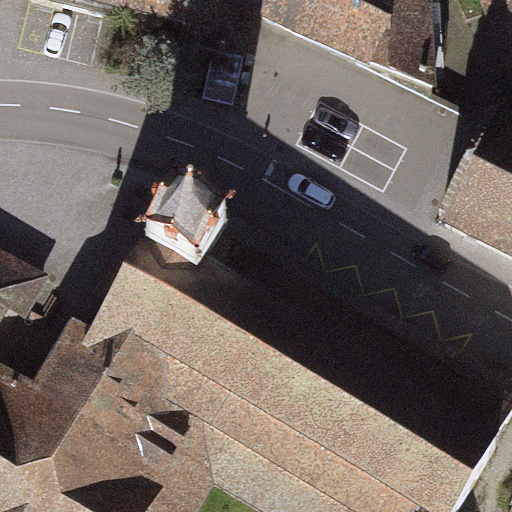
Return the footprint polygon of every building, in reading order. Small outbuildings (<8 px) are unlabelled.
[(113,5),(113,0),(34,0),(111,19),(115,6),(113,5)] [(229,0),(113,0),(113,5),(115,6),(182,22),(177,41),(215,49),(238,54),(237,53),(244,8),(229,0)] [(229,0),(244,8),(286,30),(296,0),(229,0)] [(296,0),(286,30),(350,56),(425,85),(419,0),(296,0)] [(511,0),(481,0),(485,10),(511,74),(511,0)] [(227,108),(238,54),(215,49),(212,61),(207,60),(199,99),(225,108),(227,108)] [(462,164),(433,221),(511,259),(511,133),(484,119),(462,164)] [(223,228),(168,195),(136,250),(137,251),(127,268),(129,270),(127,272),(129,273),(128,275),(130,276),(126,284),(121,292),(119,291),(118,293),(116,292),(115,294),(113,293),(98,318),(100,320),(90,337),(81,352),(196,420),(350,511),(450,511),(490,446),(487,444),(509,406),(436,362),(432,368),(216,239),(223,228)] [(69,334),(35,391),(166,469),(169,465),(196,420),(81,352),(90,337),(71,326),(66,333),(69,334)] [(140,511),(166,469),(35,391),(33,395),(0,375),(0,511),(140,511)] [(350,511),(196,420),(169,465),(166,469),(140,511),(350,511)]
